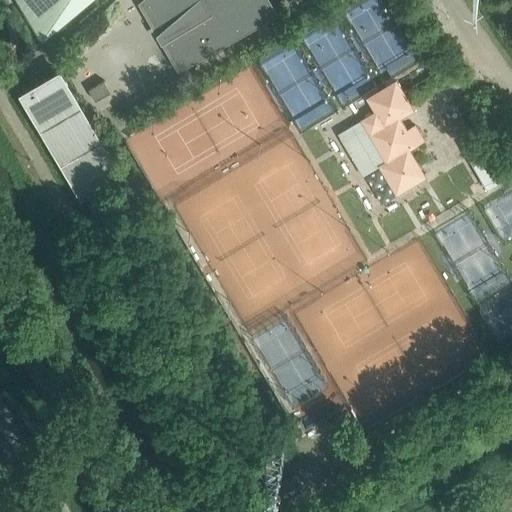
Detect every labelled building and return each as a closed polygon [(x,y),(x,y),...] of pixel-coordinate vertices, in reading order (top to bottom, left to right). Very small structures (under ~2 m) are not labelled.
[(17,0),(43,41),(91,0),(17,0)] [(147,0),(143,4),(159,32),(160,31),(165,40),(164,41),(179,67),(271,14),(262,0),(147,0)] [(22,94),(82,198),(120,175),(60,72),(22,94)] [(89,89),(95,101),(111,92),(104,80),(89,89)] [(396,82),(367,98),(383,126),(370,134),(386,161),(379,165),(396,193),(424,177),(408,150),(415,146),(398,118),(412,110),(396,82)] [(463,146),(480,175),(488,188),(496,183),(471,141),(463,146)] [(270,459),(260,465),(267,477),(277,471),(270,459)] [(296,475),(274,488),(282,502),(305,489),(296,475)]
